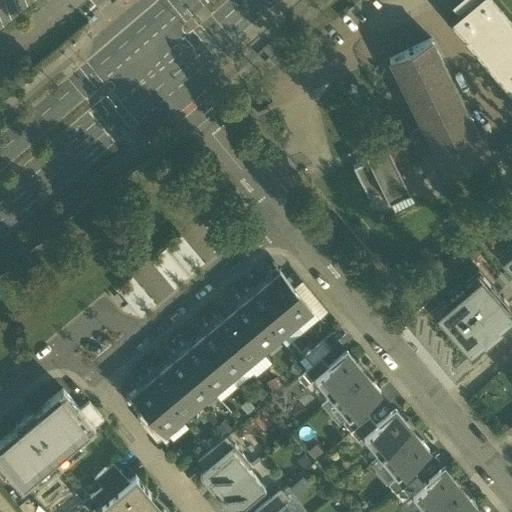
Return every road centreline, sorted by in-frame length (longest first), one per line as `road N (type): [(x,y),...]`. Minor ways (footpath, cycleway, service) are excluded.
road 1 (residential): [(285,221),(511,491)]
road 2 (residential): [(285,221),(95,380)]
road 3 (primary): [(0,217),(161,74)]
road 4 (residential): [(161,74),(285,221)]
road 5 (primary): [(132,42),(0,154)]
road 6 (residential): [(203,511),(95,380)]
road 7 (residential): [(95,380),(64,349),(0,400)]
